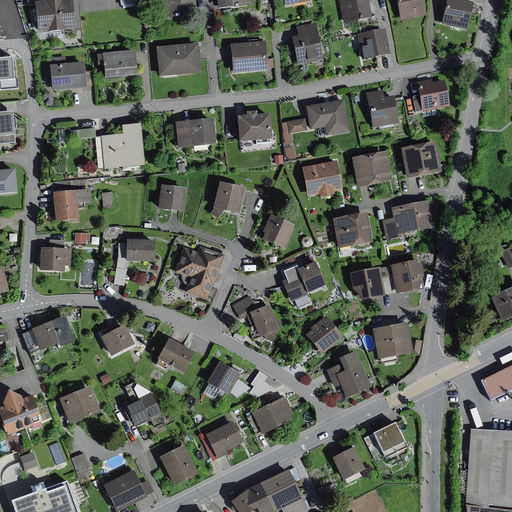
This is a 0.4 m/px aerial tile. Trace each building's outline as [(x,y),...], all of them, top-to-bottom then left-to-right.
[(44,0),(29,0),(30,7),(35,7),(36,35),(71,33),(70,3),(45,4),(44,0)] [(192,0),(161,0),(163,17),(193,14),(192,0)] [(214,0),(215,12),(251,8),(250,0),(214,0)] [(283,0),(286,10),(313,4),(312,0),(283,0)] [(367,0),(339,0),(344,24),(371,20),(367,0)] [(395,0),(399,21),(425,17),(422,0),(395,0)] [(447,1),(442,26),(467,32),(472,7),(447,1)] [(316,26),(296,29),(298,40),(290,41),(294,66),(322,62),(316,26)] [(389,55),(385,32),(357,36),(360,60),(389,55)] [(264,45),(231,47),(233,75),(266,72),(264,45)] [(197,46),(156,50),(158,76),(199,73),(197,46)] [(133,54),(100,56),(102,79),(134,76),(133,54)] [(16,56),(0,56),(0,85),(17,85),(16,56)] [(84,63),(50,64),(51,90),(85,88),(84,63)] [(448,107),(443,83),(417,88),(422,112),(448,107)] [(383,92),(366,95),(372,129),(397,125),(392,97),(384,99),(383,92)] [(343,101),(305,108),(310,131),(321,129),(322,138),(349,133),(343,101)] [(12,112),(0,112),(0,144),(14,143),(12,112)] [(268,113),(234,117),(237,144),(271,140),(268,113)] [(294,132),(308,131),(306,118),(283,121),(286,143),(295,142),(294,132)] [(210,120),(174,123),(175,147),(212,144),(210,120)] [(121,137),(102,139),(104,170),(141,168),(139,126),(120,127),(121,137)] [(289,159),(298,158),(295,143),(286,145),(289,159)] [(435,144),(401,150),(405,178),(440,172),(435,144)] [(385,154),(352,160),(357,187),(390,181),(385,154)] [(337,163),(303,168),(307,197),(341,191),(337,163)] [(0,194),(15,193),(14,171),(0,171),(0,194)] [(244,190),(219,184),(212,210),(238,216),(244,190)] [(184,190),(160,187),(157,208),(181,211),(184,190)] [(90,188),(51,191),(53,221),(77,220),(75,204),(91,202),(90,188)] [(113,193),(101,194),(102,211),(115,210),(113,193)] [(427,203),(395,208),(400,235),(432,229),(427,203)] [(365,214),(333,220),(338,248),(370,243),(365,214)] [(294,225),(270,215),(259,240),(283,250),(294,225)] [(90,236),(75,235),(74,244),(89,245),(90,236)] [(154,242),(126,241),(125,262),(154,263),(154,242)] [(511,246),(503,251),(511,267),(511,266),(511,246)] [(196,253),(184,249),(175,275),(187,280),(182,294),(209,303),(226,257),(200,248),(196,253)] [(71,250),(41,249),(39,271),(60,272),(70,265),(71,250)] [(300,274),(281,282),(291,305),(327,290),(314,259),(297,266),(300,274)] [(420,262),(391,267),(395,294),(425,290),(420,262)] [(383,296),(379,269),(350,274),(355,301),(383,296)] [(511,287),(492,297),(504,321),(511,317),(511,287)] [(268,306),(249,313),(259,339),(279,332),(268,306)] [(62,319),(49,325),(55,343),(56,347),(71,343),(62,319)] [(325,319),(304,334),(321,356),(342,341),(325,319)] [(405,324),(372,331),(378,360),(411,354),(405,324)] [(49,325),(30,331),(35,350),(55,343),(49,325)] [(124,327),(101,338),(110,357),(133,346),(124,327)] [(6,328),(0,329),(0,342),(9,341),(6,328)] [(193,354),(168,340),(156,360),(182,374),(193,354)] [(240,378),(217,364),(205,384),(228,398),(240,378)] [(345,364),(326,373),(328,377),(334,391),(340,388),(347,401),(370,390),(359,367),(349,372),(345,364)] [(511,366),(480,382),(490,401),(511,390),(511,366)] [(260,370),(254,384),(260,387),(266,373),(260,370)] [(89,389),(58,400),(67,426),(99,414),(89,389)] [(5,391),(0,391),(0,421),(4,436),(40,422),(30,397),(22,399),(17,396),(5,391)] [(152,395),(124,408),(133,428),(161,415),(152,395)] [(285,399),(246,417),(255,436),(261,433),(294,418),(285,399)] [(232,423),(203,438),(213,458),(222,454),(242,444),(232,423)] [(394,425),(372,435),(383,458),(405,447),(394,425)] [(511,433),(471,431),(468,505),(511,509),(511,433)] [(61,442),(51,445),(58,464),(67,461),(61,442)] [(184,446),(159,456),(171,486),(196,475),(184,446)] [(340,455),(331,459),(343,481),(364,471),(352,448),(340,455)] [(28,452),(18,456),(23,468),(33,464),(28,452)] [(85,455),(73,459),(81,480),(93,476),(85,455)] [(132,470),(101,485),(113,511),(144,497),(132,470)] [(308,511),(287,471),(259,485),(273,511),(276,511),(282,509),(283,511),(308,511)] [(31,496),(9,504),(11,511),(75,511),(65,483),(43,491),(41,484),(28,489),(31,496)] [(273,511),(259,485),(232,502),(238,511),(251,511),(254,511),(273,511)]
